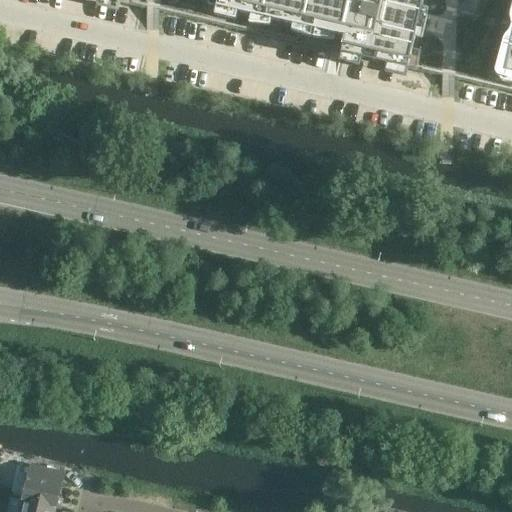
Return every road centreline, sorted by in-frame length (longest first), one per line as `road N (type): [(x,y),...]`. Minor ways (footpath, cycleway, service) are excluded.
road 1 (residential): [(511,130),(0,9)]
road 2 (primary): [(511,303),(0,187)]
road 3 (primary): [(0,304),(511,412)]
